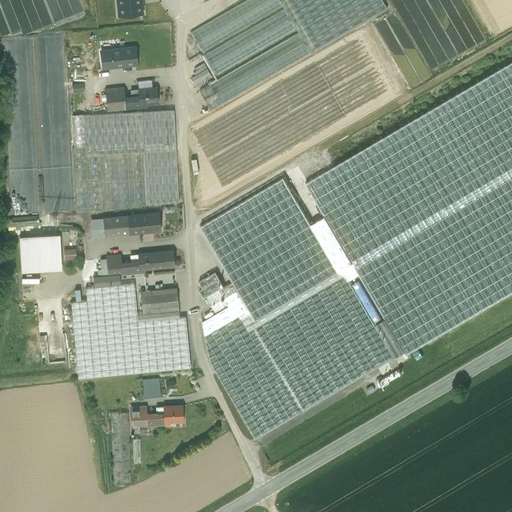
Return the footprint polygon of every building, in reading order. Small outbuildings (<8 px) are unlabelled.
[(143,13),(183,7),(182,0),(91,0),(97,23),(120,17),(121,21),(143,13)] [(242,0),(198,26),(216,109),(388,7),(383,0),(242,0)] [(305,184),(324,217),(404,353),(406,355),(511,293),(511,41),(322,152),(331,169),(305,184)] [(93,53),(96,70),(140,63),(138,46),(93,53)] [(70,83),(70,92),(83,92),(83,83),(70,83)] [(133,109),(131,98),(125,99),(123,88),(120,89),(120,87),(105,89),(107,111),(133,109)] [(156,88),(131,90),(131,98),(133,109),(145,107),(145,104),(158,103),(156,88)] [(72,148),(75,212),(106,211),(146,206),(146,205),(179,203),(173,110),(83,115),(85,147),(72,148)] [(232,282),(230,284),(239,301),(229,307),(202,322),(209,361),(236,407),(375,326),(342,270),(338,272),(311,225),(284,178),(200,227),(232,282)] [(158,213),(138,214),(140,232),(160,230),(158,213)] [(90,220),(92,238),(140,232),(138,214),(90,220)] [(324,217),(311,225),(338,272),(342,270),(375,326),(394,359),(404,353),(324,217)] [(65,234),(24,235),(25,272),(66,270),(65,259),(78,259),(77,248),(65,249),(65,234)] [(172,251),(138,254),(140,273),(145,272),(145,269),(174,267),(172,251)] [(118,255),(106,255),(108,276),(93,277),(93,287),(120,285),(119,275),(140,273),(138,254),(131,255),(131,263),(121,264),(120,255),(118,255)] [(228,306),(229,307),(239,301),(230,284),(223,288),(215,273),(199,282),(203,289),(199,291),(204,299),(206,298),(215,313),(228,306)] [(79,380),(190,369),(185,317),(179,317),(137,321),(137,315),(134,284),(120,285),(93,287),(85,288),(86,301),(71,302),(79,380)] [(140,291),(143,314),(178,311),(176,288),(140,291)] [(179,317),(178,311),(143,314),(137,315),(137,321),(179,317)] [(394,359),(375,326),(236,407),(255,440),(394,359)] [(140,381),(141,399),(157,398),(156,380),(140,381)] [(169,422),(182,421),(182,406),(156,407),(156,415),(157,425),(170,425),(169,422)] [(139,426),(157,425),(156,415),(145,415),(145,407),(131,407),(132,427),(139,426)] [(113,486),(131,485),(128,411),(110,412),(113,486)] [(139,434),(139,426),(132,427),(132,433),(131,433),(131,435),(139,434)] [(139,440),(132,440),(134,463),(140,463),(139,440)]
